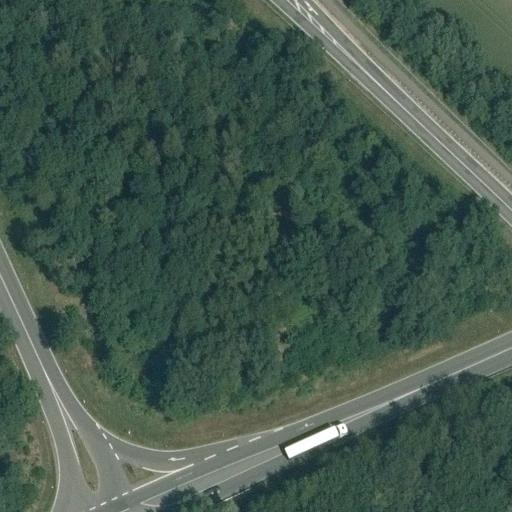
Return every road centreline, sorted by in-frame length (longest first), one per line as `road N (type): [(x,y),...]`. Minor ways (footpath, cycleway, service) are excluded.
road 1 (primary): [(511,354),(230,478)]
road 2 (secondary): [(291,0),(511,210)]
road 3 (primary): [(73,436),(0,267)]
road 4 (primary): [(230,478),(73,436)]
